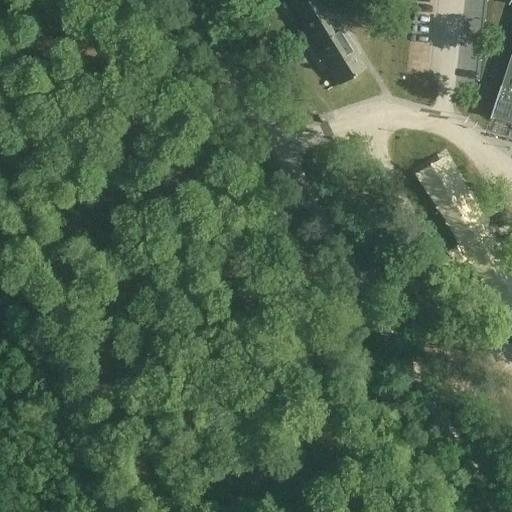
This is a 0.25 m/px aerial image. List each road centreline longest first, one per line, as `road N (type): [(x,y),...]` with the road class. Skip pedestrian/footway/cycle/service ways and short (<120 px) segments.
road 1 (track): [(496,511),(302,186)]
road 2 (unclassified): [(302,186),(189,0)]
